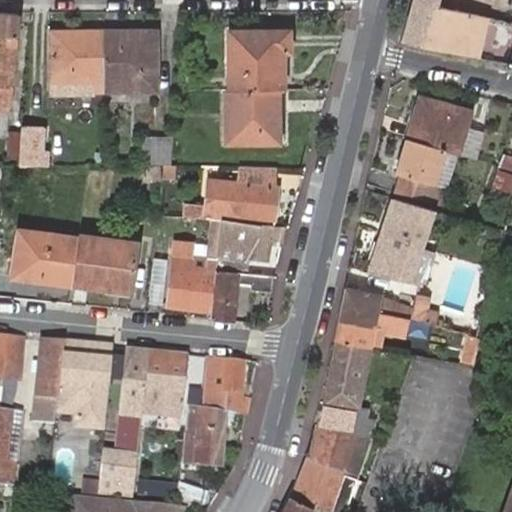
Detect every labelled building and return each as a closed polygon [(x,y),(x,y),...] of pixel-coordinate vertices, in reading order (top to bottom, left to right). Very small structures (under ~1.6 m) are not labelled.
[(511,0),(497,0),(503,2),(503,0),(511,0),(511,24),(445,6),(446,0),(445,0),(412,0),(401,41),(499,62),(511,65),(511,0)] [(17,12),(0,11),(0,107),(0,106),(7,107),(17,12)] [(227,32),(228,89),(267,90),(275,89),(275,53),(288,53),(288,31),(227,32)] [(153,32),(101,33),(101,92),(154,92),(153,32)] [(101,92),(101,33),(48,33),(48,83),(70,83),(71,76),(92,77),(92,92),(101,92)] [(267,90),(228,89),(224,90),(224,142),(277,142),(277,121),(268,122),(267,90)] [(441,149),(451,152),(457,153),(464,123),(468,108),(419,95),(406,140),(441,149)] [(457,153),(474,158),(482,128),(464,123),(457,153)] [(45,125),(22,125),(19,164),(48,165),(49,149),(44,149),(45,125)] [(169,166),(177,167),(177,139),(159,140),(158,166),(160,166),(169,166)] [(399,176),(395,193),(426,202),(441,149),(406,140),(396,175),(399,176)] [(426,202),(436,204),(451,152),(441,149),(426,202)] [(499,164),(511,168),(511,157),(503,155),(499,164)] [(181,179),(181,166),(177,167),(169,166),(169,178),(180,178),(181,179)] [(270,188),(272,167),(236,167),(236,187),(246,188),(258,188),(270,188)] [(511,176),(499,172),(492,189),(507,193),(511,176)] [(273,188),(270,188),(258,188),(246,188),(236,187),(205,186),(204,208),(204,221),(212,221),(220,221),(240,223),(240,218),(271,219),(273,189),(273,188)] [(406,282),(421,285),(429,256),(414,252),(427,208),(388,197),(366,274),(406,282)] [(184,207),(184,219),(204,221),(204,208),(184,207)] [(215,271),(220,221),(212,221),(209,261),(208,271),(174,268),(170,306),(212,309),(215,271)] [(278,241),(282,225),(240,223),(220,221),(215,271),(245,273),(246,261),(266,262),(267,240),(278,241)] [(79,237),(17,228),(12,274),(130,289),(137,239),(80,231),(79,237)] [(154,257),(148,304),(163,306),(168,259),(154,257)] [(208,271),(209,261),(175,258),(174,268),(208,271)] [(212,309),(211,317),(233,319),(236,281),(258,283),(258,290),(268,291),(271,275),(245,273),(215,271),(212,309)] [(344,290),(333,340),(366,348),(367,344),(375,346),(379,332),(400,337),(403,321),(406,306),(377,298),(344,290)] [(410,309),(403,321),(433,328),(436,328),(441,304),(415,297),(410,309)] [(0,336),(0,380),(3,380),(6,381),(10,337),(0,336)] [(463,350),(476,353),(479,339),(466,336),(463,350)] [(25,338),(10,337),(6,381),(18,382),(19,383),(25,338)] [(63,342),(42,340),(36,408),(51,410),(52,398),(57,398),(63,342)] [(366,348),(333,340),(320,401),(353,409),(366,348)] [(63,342),(57,398),(56,411),(77,413),(76,426),(104,429),(112,347),(63,342)] [(140,447),(143,406),(148,350),(128,348),(118,445),(134,446),(140,447)] [(188,355),(148,350),(143,406),(182,410),(188,355)] [(462,358),(474,361),(476,353),(463,350),(462,358)] [(231,413),(242,414),(245,399),(240,399),(245,360),(208,357),(205,389),(215,390),(214,403),(232,405),(231,413)] [(0,387),(0,409),(11,412),(18,382),(6,381),(3,380),(2,388),(0,387)] [(319,401),(313,424),(348,432),(353,409),(320,401),(319,401)] [(198,409),(197,420),(195,437),(206,438),(209,410),(203,410),(198,409)] [(222,412),(209,410),(206,438),(195,437),(193,465),(217,468),(222,412)] [(7,460),(13,419),(0,417),(0,483),(11,486),(14,461),(7,460)] [(20,420),(13,419),(7,460),(14,461),(20,420)] [(313,424),(306,454),(345,471),(353,434),(348,432),(313,424)] [(345,471),(358,476),(364,436),(353,434),(345,471)] [(134,446),(118,445),(117,455),(133,457),(134,446)] [(104,453),(101,489),(130,492),(133,457),(117,455),(104,453)] [(306,454),(287,501),(306,509),(312,511),(343,511),(358,476),(345,471),(306,454)] [(139,473),(138,483),(146,483),(147,474),(139,473)] [(87,496),(97,497),(98,483),(83,481),(81,495),(87,496)] [(180,485),(177,499),(204,505),(207,490),(180,485)] [(173,511),(177,506),(97,497),(87,496),(81,495),(72,494),(69,511),(173,511)] [(278,511),(304,511),(306,509),(287,501),(285,500),(278,511)]
